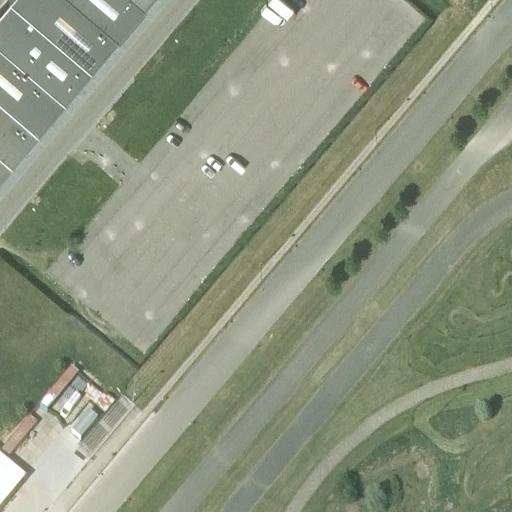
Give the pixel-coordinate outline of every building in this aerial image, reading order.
[(14,0),(25,9),(0,39),(0,40),(66,97),(92,65),(15,0),(14,0)] [(15,0),(92,65),(119,34),(79,0),(15,0)] [(79,0),(119,34),(146,2),(142,0),(79,0)] [(0,40),(0,95),(39,128),(66,97),(0,40)] [(0,95),(0,149),(12,160),(39,128),(0,95)] [(0,149),(0,174),(12,160),(0,149)] [(0,511),(28,480),(0,456),(0,511)]
